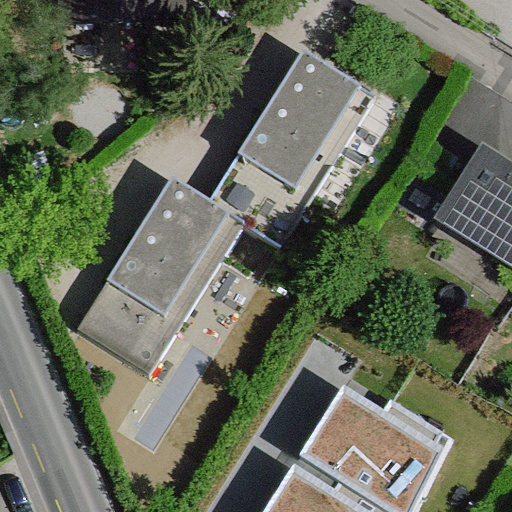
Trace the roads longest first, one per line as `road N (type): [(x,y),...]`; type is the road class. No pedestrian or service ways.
road 1 (tertiary): [(0,311),(84,511)]
road 2 (residential): [(398,0),(511,76)]
